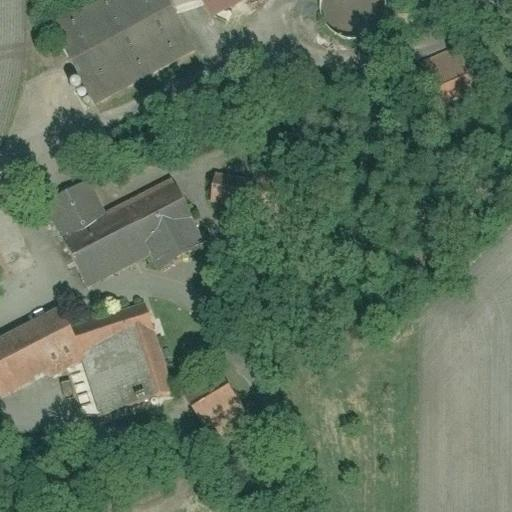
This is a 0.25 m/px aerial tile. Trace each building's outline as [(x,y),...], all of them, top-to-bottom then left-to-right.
[(170,0),(91,0),(57,18),(100,102),(198,51),(170,0)] [(209,0),(218,15),(245,0),(209,0)] [(481,100),(455,50),(415,71),(441,121),(481,100)] [(273,178),(216,171),(213,202),(269,209),(273,178)] [(91,176),(42,201),(88,290),(154,256),(163,273),(209,249),(171,177),(109,209),(91,176)] [(0,280),(13,275),(0,249),(0,280)] [(149,303),(76,325),(102,414),(175,392),(149,303)] [(60,307),(0,337),(0,390),(5,399),(86,359),(60,307)] [(250,421),(229,386),(193,408),(214,443),(250,421)]
